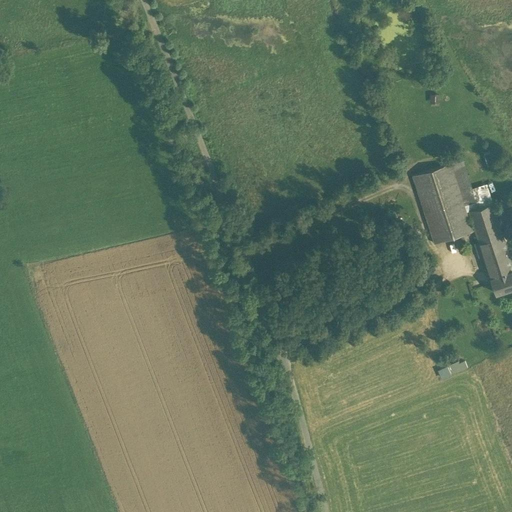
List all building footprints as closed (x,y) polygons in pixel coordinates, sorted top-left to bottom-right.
[(451,162),(467,210),(479,206),(473,187),(463,158),(451,162)] [(451,162),(412,174),(434,242),(473,230),(451,162)] [(487,182),(473,187),(479,206),(493,202),(487,182)] [(511,262),(492,202),(469,210),(491,276),(511,269),(511,262)] [(511,269),(491,276),(496,292),(511,287),(511,269)] [(452,374),(468,367),(465,360),(460,362),(459,360),(448,365),(452,374)]
